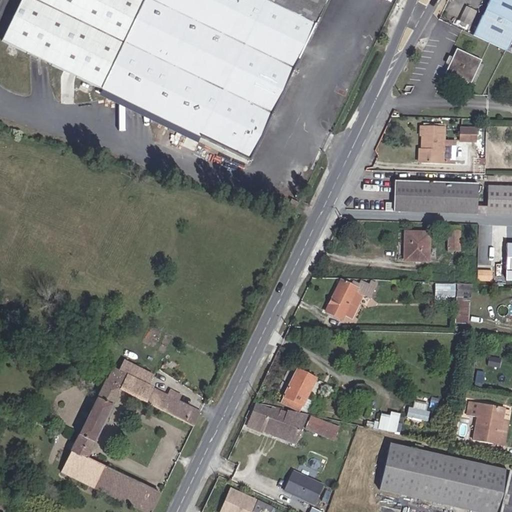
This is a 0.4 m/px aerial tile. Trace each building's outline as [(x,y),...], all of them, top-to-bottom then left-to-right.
[(19,0),(1,39),(104,89),(251,160),(328,0),(19,0)] [(511,0),(491,0),(473,36),(508,54),(511,45),(511,0)] [(466,5),(460,20),(471,24),(477,9),(466,5)] [(457,49),(445,74),(469,86),(482,61),(457,49)] [(251,160),(104,89),(100,95),(247,166),(251,160)] [(446,127),(421,126),(421,135),(423,135),(423,149),(420,150),(419,163),(454,164),(455,141),(445,140),(446,127)] [(478,128),(462,127),(461,141),(477,142),(478,128)] [(480,183),(395,182),(395,203),(386,203),(386,212),(479,213),(480,183)] [(511,213),(511,183),(490,183),(489,213),(511,213)] [(294,196),(286,194),(283,203),(292,205),(294,196)] [(450,228),(450,250),(461,251),(461,228),(450,228)] [(430,233),(407,233),(406,260),(430,261),(430,233)] [(479,271),(479,281),(493,281),(494,271),(479,271)] [(342,280),(327,311),(344,320),(358,292),(370,299),(377,284),(374,282),(372,286),(363,281),(359,289),(342,280)] [(456,283),(435,282),(435,299),(455,299),(456,283)] [(458,298),(457,323),(469,324),(470,302),(464,301),(464,298),(458,298)] [(62,471),(146,511),(153,511),(162,494),(88,459),(122,390),(195,425),(202,410),(150,384),(156,374),(126,360),(121,370),(114,366),(108,379),(107,379),(98,397),(99,397),(82,432),(81,432),(72,451),(73,451),(62,471)] [(317,378),(298,369),(284,397),(285,397),(283,403),(300,412),(317,378)] [(505,408),(467,401),(465,415),(478,418),(474,441),(494,444),(498,421),(503,422),(505,408)] [(414,408),(410,407),(407,416),(429,421),(431,412),(427,411),(428,405),(415,402),(414,408)] [(264,432),(265,428),(267,423),(293,433),(296,428),(302,431),(308,415),(289,411),(288,412),(285,419),(272,413),(273,410),(258,404),(249,426),(264,432)] [(273,410),(272,413),(285,419),(288,412),(282,410),(280,414),(273,410)] [(396,434),(400,415),(391,412),(390,418),(381,416),(378,430),(396,434)] [(340,428),(330,424),(312,416),(307,429),(335,441),(339,430),(340,428)] [(332,420),(330,424),(340,428),(339,430),(342,429),(343,423),(332,420)] [(503,422),(498,421),(494,444),(505,446),(509,423),(503,422)] [(267,423),(264,432),(296,445),(302,431),(296,428),(293,433),(267,423)] [(390,444),(380,490),(474,511),(499,511),(509,471),(390,444)] [(316,507),(325,488),(294,474),(285,493),(316,507)] [(232,492),(222,511),(250,511),(255,503),(232,492)] [(259,503),(254,511),(271,511),(272,509),(259,503)]
